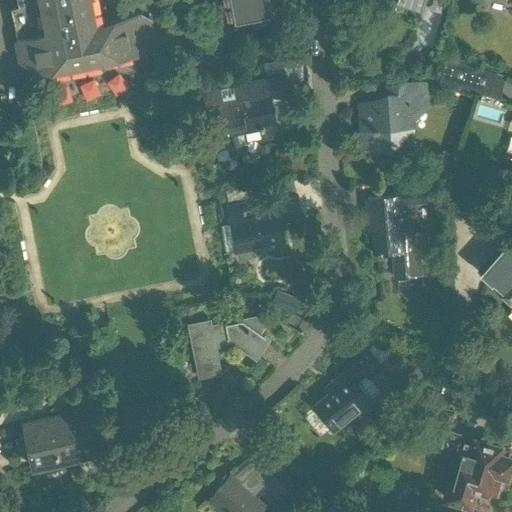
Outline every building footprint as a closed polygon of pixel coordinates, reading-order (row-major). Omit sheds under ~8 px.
[(18,0),(20,6),(12,8),(18,37),(17,38),(15,41),(17,53),(18,60),(23,63),(33,61),(34,60),(36,67),(37,72),(38,72),(44,76),(65,71),(67,69),(69,65),(70,66),(75,69),(93,66),(97,65),(99,62),(101,59),(106,63),(121,60),(128,58),(131,54),(132,53),(149,49),(155,41),(154,35),(150,19),(139,12),(109,20),(107,22),(104,23),(101,24),(96,0),(232,0),(236,17),(272,10),(270,0),(18,0)] [(499,98),(505,75),(446,58),(439,81),(499,98)] [(228,145),(226,135),(243,132),(261,128),(263,138),(278,135),(274,113),(272,105),(290,101),(288,91),(285,75),(233,86),(218,89),(201,93),(212,148),(228,145)] [(390,149),(413,143),(411,115),(412,107),(427,106),(425,83),(388,82),(386,96),(379,99),(360,104),(363,145),(390,149)] [(308,167),(306,158),(294,159),(295,169),(308,167)] [(412,235),(411,221),(409,202),(438,200),(437,181),(393,184),(393,196),(368,198),(369,216),(368,216),(369,229),(374,229),(377,256),(384,255),(384,253),(394,252),(396,276),(414,275),(410,235),(412,235)] [(228,207),(230,221),(236,250),(237,260),(256,256),(254,249),(272,246),(274,255),(286,253),(284,241),(281,224),(281,223),(301,219),(299,210),(296,195),(290,196),(262,201),(228,207)] [(498,281),(495,284),(511,298),(511,250),(508,247),(486,271),(498,281)] [(412,279),(398,280),(398,290),(401,289),(402,292),(410,292),(410,288),(412,288),(412,279)] [(295,313),(300,301),(276,291),(271,304),(295,313)] [(261,333),(268,322),(257,315),(240,318),(241,320),(211,326),(209,321),(189,325),(200,376),(219,372),(212,341),(228,338),(255,357),(268,338),(261,333)] [(369,376),(382,366),(366,346),(352,357),(357,363),(331,384),(334,388),(313,405),(332,429),(371,399),(355,380),(365,372),(369,376)] [(412,388),(426,376),(416,366),(403,377),(412,388)] [(421,424),(434,427),(438,428),(439,423),(450,426),(454,410),(448,408),(451,396),(427,389),(416,421),(421,423),(421,424)] [(72,457),(95,452),(85,405),(63,410),(65,420),(24,429),(32,467),(58,462),(58,457),(71,454),(72,457)] [(507,475),(511,458),(511,456),(508,456),(510,449),(500,446),(444,430),(440,445),(463,452),(454,482),(449,480),(444,497),(470,504),(472,497),(475,488),(495,493),(501,474),(507,475)] [(210,498),(225,511),(258,511),(264,505),(253,495),(266,481),(279,498),(287,492),(293,485),(262,448),(249,459),(235,469),(210,498)]
